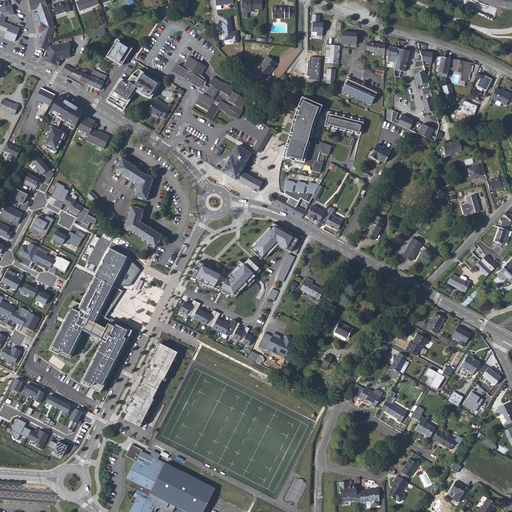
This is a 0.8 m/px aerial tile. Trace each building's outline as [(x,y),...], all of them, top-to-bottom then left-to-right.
[(42,22),(42,33),(37,47),(47,51),(48,47),(55,27),(45,0),(29,0),(31,11),(37,9),(42,22)] [(99,5),(96,0),(79,0),(75,2),(78,10),(88,7),(88,8),(99,5)] [(242,0),(242,9),(246,9),(246,12),(252,12),(252,10),(251,0),(242,0)] [(251,0),(252,10),(262,10),(262,0),(251,0)] [(55,3),(51,5),(55,16),(66,12),(71,11),(68,1),(63,3),(63,2),(56,5),(55,3)] [(289,4),(272,4),(272,16),(290,15),(289,4)] [(0,28),(6,31),(3,36),(15,41),(16,39),(20,27),(4,21),(6,15),(15,14),(12,5),(0,7),(0,28)] [(320,15),(312,15),(311,36),(323,36),(323,22),(319,22),(320,15)] [(232,16),(222,17),(225,39),(233,38),(234,43),(239,43),(238,30),(233,31),(232,16)] [(200,23),(196,27),(214,44),(215,42),(212,34),(200,23)] [(106,33),(104,26),(95,29),(90,38),(106,33)] [(341,32),(340,44),(355,45),(356,33),(350,32),(350,31),(347,30),(346,32),(341,32)] [(133,48),(117,39),(107,56),(123,66),(133,48)] [(47,51),(44,59),(58,66),(61,59),(70,57),(69,51),(71,48),(70,42),(48,47),(47,51)] [(379,45),(367,42),(366,50),(377,52),(377,55),(384,55),(384,53),(385,46),(385,45),(379,45)] [(337,44),(325,43),(324,62),(338,63),(338,52),(337,52),(337,44)] [(398,48),(389,46),(389,47),(385,46),(384,53),(389,53),(389,60),(395,62),(398,48)] [(410,51),(398,48),(395,62),(394,77),(399,78),(401,71),(404,72),(407,61),(408,61),(410,51)] [(426,52),(420,51),(422,60),(423,62),(427,63),(427,65),(431,65),(433,54),(426,53),(426,52)] [(187,81),(199,88),(199,89),(199,91),(203,93),(199,101),(210,107),(205,115),(213,120),(219,109),(226,113),(225,114),(231,118),(232,116),(238,120),(247,101),(232,91),(233,88),(225,83),(224,84),(213,77),(209,84),(210,85),(209,88),(205,85),(206,83),(206,81),(205,79),(203,76),(201,75),(206,67),(199,62),(198,63),(196,62),(197,61),(189,56),(183,66),(184,66),(183,68),(178,65),(173,72),(185,80),(186,78),(188,79),(187,81)] [(277,63),(267,56),(264,60),(266,61),(256,73),(258,75),(264,80),(274,67),(277,63)] [(449,64),(450,59),(439,57),(437,70),(439,71),(438,74),(447,76),(449,64)] [(452,71),(462,72),(461,81),(466,82),(470,63),(455,60),(454,65),(452,71)] [(79,81),(87,84),(92,73),(85,70),(82,69),(82,70),(81,72),(78,71),(77,72),(74,71),(75,70),(66,64),(62,71),(79,81)] [(316,67),(306,66),(305,77),(317,78),(317,73),(315,73),(316,67)] [(376,67),(375,74),(384,75),(384,67),(376,67)] [(335,70),(327,69),(327,79),(328,79),(327,84),(333,84),(334,80),(335,70)] [(92,73),(87,84),(100,90),(106,76),(93,70),(92,73)] [(151,99),(160,83),(139,70),(132,75),(127,82),(120,78),(106,100),(123,111),(135,92),(144,97),(151,99)] [(417,85),(428,83),(425,71),(414,73),(417,85)] [(478,86),(487,91),(493,80),(483,75),(478,86)] [(347,78),(343,86),(344,86),(341,92),(342,93),(371,105),(373,99),(374,100),(377,92),(365,86),(364,88),(358,86),(359,84),(347,78)] [(446,79),(442,80),(448,103),(456,101),(451,84),(448,80),(446,79)] [(429,119),(438,123),(429,86),(421,88),(423,96),(427,95),(428,98),(421,100),(424,113),(431,111),(432,115),(428,116),(429,119)] [(42,119),(49,106),(55,95),(48,91),(41,88),(36,99),(44,103),(37,116),(39,117),(42,119)] [(497,88),(492,99),(497,102),(498,100),(503,103),(503,104),(507,106),(509,103),(511,104),(511,103),(511,96),(511,95),(511,94),(508,92),(507,93),(497,88)] [(82,111),(58,96),(49,114),(54,117),(50,126),(52,127),(43,145),(50,148),(49,149),(56,153),(65,133),(57,129),(59,123),(62,119),(71,124),(69,128),(74,130),(82,111)] [(322,106),(302,97),(298,106),(301,107),(316,114),(318,115),(322,106)] [(170,107),(156,98),(147,111),(152,114),(158,118),(159,116),(163,119),(170,107)] [(15,104),(3,99),(0,105),(0,108),(15,115),(19,105),(15,104)] [(471,115),(474,116),(478,106),(464,101),(460,111),(471,115)] [(316,114),(301,107),(300,109),(299,111),(315,116),(316,114)] [(299,111),(296,110),(293,119),(296,120),(296,122),(293,133),(293,134),(292,135),(290,143),(286,156),(295,158),(294,163),(304,165),(304,163),(313,166),(312,171),(320,173),(323,163),(317,161),(320,153),(328,155),(331,146),(320,142),(319,145),(308,141),(312,125),(314,126),(317,117),(315,116),(299,111)] [(454,119),(467,125),(471,115),(460,111),(458,110),(454,119)] [(364,120),(328,111),(324,126),(329,127),(330,125),(333,126),(333,128),(337,129),(338,127),(341,128),(341,130),(345,131),(345,129),(349,130),(348,132),(353,133),(353,131),(356,132),(356,134),(360,135),(364,120)] [(397,113),(392,111),(390,121),(403,127),(409,130),(413,120),(401,115),(398,121),(395,120),(397,113)] [(92,129),(96,121),(84,116),(77,132),(88,137),(92,129)] [(422,124),(417,134),(434,141),(435,138),(431,136),(434,130),(422,124)] [(254,148),(253,149),(255,150),(260,152),(273,130),(266,126),(254,148)] [(88,137),(86,141),(104,149),(110,136),(101,132),(101,133),(99,132),(92,129),(88,137)] [(13,145),(7,142),(3,150),(10,154),(7,159),(14,163),(21,149),(15,147),(15,148),(12,146),(13,145)] [(443,147),(445,156),(462,151),(460,142),(443,147)] [(358,144),(353,143),(349,158),(354,160),(358,144)] [(224,148),(220,145),(215,153),(219,156),(224,148)] [(370,156),(376,160),(377,158),(384,163),(390,152),(376,145),(370,156)] [(251,153),(237,146),(231,157),(228,161),(222,172),(236,180),(236,179),(253,189),(257,192),(258,191),(262,183),(241,171),(245,165),(251,153)] [(43,174),(49,168),(39,157),(33,162),(43,174)] [(137,167),(122,158),(114,170),(137,184),(133,197),(147,201),(154,178),(147,174),(146,176),(136,170),(137,167)] [(467,181),(472,179),(473,178),(487,174),(484,164),(470,168),(470,171),(465,172),(467,181)] [(26,180),(24,184),(35,190),(39,183),(40,184),(42,180),(28,173),(25,179),(26,180)] [(489,181),(492,190),(500,188),(500,189),(505,187),(501,177),(489,181)] [(318,185),(310,183),(309,186),(307,185),(307,184),(299,182),(298,184),(295,184),(296,183),(287,180),(284,194),(299,202),(300,198),(310,204),(322,180),(319,179),(318,185)] [(56,199),(63,203),(67,195),(69,191),(64,188),(65,186),(56,182),(54,186),(56,187),(51,196),(56,199)] [(15,199),(23,203),(23,204),(27,206),(29,202),(27,200),(29,195),(15,188),(10,197),(15,200),(15,199)] [(90,190),(87,197),(110,220),(116,215),(90,190)] [(279,196),(275,203),(302,218),(306,211),(296,206),(299,202),(284,194),(282,198),(279,196)] [(478,194),(469,197),(471,203),(464,205),(466,214),(475,212),(475,213),(483,211),(478,194)] [(68,210),(78,216),(83,207),(84,206),(76,202),(77,200),(67,195),(63,203),(70,207),(68,210)] [(441,199),(435,195),(428,206),(434,210),(441,199)] [(378,199),(373,207),(378,210),(383,201),(378,199)] [(18,222),(23,213),(7,204),(1,215),(7,218),(8,216),(10,217),(10,218),(18,222)] [(156,248),(163,236),(141,222),(144,209),(131,205),(124,228),(130,232),(132,230),(142,236),(141,238),(156,248)] [(312,205),(307,215),(312,218),(312,220),(313,221),(314,219),(318,221),(316,226),(319,228),(323,220),(326,215),(329,210),(330,208),(327,206),(324,212),(312,205)] [(83,207),(78,216),(83,218),(85,219),(83,222),(82,222),(80,226),(87,230),(90,222),(94,225),(97,219),(88,214),(90,210),(83,207)] [(330,217),(327,222),(326,224),(337,230),(342,221),(332,215),(331,214),(332,212),(329,210),(326,215),(330,217)] [(508,229),(511,219),(511,218),(504,216),(501,226),(508,229)] [(44,238),(53,221),(45,218),(44,220),(39,217),(38,220),(36,219),(32,227),(36,229),(34,233),(44,238)] [(382,221),(375,217),(364,236),(373,241),(381,226),(380,225),(382,221)] [(9,231),(11,228),(0,221),(0,234),(9,239),(12,233),(9,231)] [(291,251),(297,239),(283,230),(275,226),(252,249),(264,261),(279,245),(285,248),(291,251)] [(507,229),(499,227),(495,241),(502,244),(507,229)] [(63,245),(64,242),(67,236),(60,233),(61,231),(57,229),(52,239),(59,242),(58,243),(63,245)] [(67,236),(64,242),(68,244),(69,243),(78,247),(83,238),(83,239),(86,234),(77,230),(75,234),(70,231),(67,236)] [(421,244),(413,239),(403,256),(412,261),(421,244)] [(20,255),(32,261),(39,247),(30,243),(28,248),(23,245),(19,252),(20,255)] [(48,252),(39,247),(32,261),(44,268),(45,265),(50,268),(52,265),(55,259),(47,255),(48,252)] [(129,286),(140,270),(129,258),(109,248),(80,304),(73,301),(70,307),(71,308),(51,346),(53,347),(51,350),(58,354),(59,353),(70,358),(84,331),(102,340),(81,383),(100,393),(132,331),(119,324),(119,322),(111,319),(110,321),(105,318),(122,291),(114,287),(116,283),(119,285),(120,285),(120,286),(129,286)] [(289,254),(278,279),(283,281),(295,257),(289,254)] [(55,259),(52,265),(65,272),(70,262),(60,257),(57,256),(55,259)] [(484,256),(479,261),(490,272),(495,266),(491,262),(484,256)] [(226,277),(203,265),(195,280),(229,296),(237,299),(252,280),(254,277),(256,275),(261,270),(249,259),(244,263),(242,262),(230,274),(226,277)] [(511,259),(508,263),(507,262),(499,271),(500,272),(497,275),(497,278),(500,281),(503,281),(506,278),(511,283),(511,282),(511,259)] [(479,261),(478,260),(472,265),(484,277),(490,272),(479,261)] [(21,280),(18,278),(15,277),(16,274),(8,269),(0,284),(0,286),(6,290),(9,285),(17,289),(21,280)] [(457,277),(451,274),(445,283),(462,293),(469,281),(463,278),(463,277),(458,274),(457,277)] [(313,282),(306,278),(300,289),(309,294),(307,297),(312,300),(314,297),(319,299),(323,291),(315,286),(315,287),(311,285),(313,282)] [(20,292),(33,299),(38,289),(25,283),(20,292)] [(279,291),(273,288),(269,298),(274,301),(279,291)] [(37,300),(45,304),(50,296),(38,289),(35,295),(39,297),(37,300)] [(0,304),(0,313),(10,318),(13,313),(16,307),(2,300),(0,304)] [(180,311),(190,316),(197,301),(193,300),(190,305),(184,302),(180,311)] [(197,301),(190,316),(199,321),(204,312),(198,309),(201,303),(197,301)] [(30,312),(21,307),(18,313),(19,313),(18,316),(13,313),(10,318),(23,325),(30,312)] [(199,321),(209,326),(217,311),(213,310),(210,315),(204,312),(199,321)] [(217,311),(209,326),(219,331),(224,322),(217,319),(220,313),(217,311)] [(40,318),(30,312),(23,325),(33,331),(40,318)] [(445,320),(436,314),(429,326),(430,327),(427,331),(435,335),(438,331),(439,331),(445,320)] [(219,331),(229,336),(236,321),(232,319),(230,325),(224,322),(219,331)] [(236,321),(229,336),(239,341),(243,332),(237,329),(240,323),(236,321)] [(352,329),(339,322),(334,332),(347,338),(352,329)] [(243,332),(239,341),(248,346),(253,337),(247,334),(250,328),(246,326),(243,332)] [(458,326),(452,338),(460,341),(459,344),(464,347),(472,333),(458,326)] [(0,349),(2,350),(9,337),(0,331),(0,349)] [(281,352),(281,353),(286,355),(289,349),(290,350),(295,340),(286,336),(284,341),(283,342),(279,340),(279,339),(281,336),(273,333),(272,336),(271,338),(264,334),(259,346),(269,351),(270,350),(272,346),(277,348),(276,350),(277,350),(281,352)] [(406,352),(416,358),(419,354),(420,354),(424,347),(425,348),(429,342),(417,336),(412,344),(410,343),(406,352)] [(178,353),(160,343),(122,420),(140,428),(178,353)] [(11,350),(5,347),(0,355),(15,363),(22,351),(13,346),(11,350)] [(259,355),(251,351),(247,358),(256,362),(259,355)] [(332,357),(327,354),(321,366),(326,369),(328,366),(335,370),(338,364),(331,360),(332,357)] [(407,359),(400,355),(398,359),(397,359),(396,358),(390,370),(392,371),(389,376),(398,380),(401,376),(403,377),(410,365),(405,362),(407,359)] [(480,362),(468,355),(461,367),(473,374),(480,362)] [(442,375),(450,378),(454,368),(447,365),(442,375)] [(501,379),(488,369),(483,376),(495,386),(501,379)] [(438,391),(446,378),(444,377),(430,370),(426,377),(434,381),(431,387),(438,391)] [(24,383),(17,379),(12,389),(19,392),(24,383)] [(39,390),(27,384),(24,391),(35,397),(39,390)] [(485,392),(480,387),(477,391),(473,390),(463,405),(476,414),(485,399),(482,398),(485,392)] [(365,390),(364,391),(359,401),(364,403),(369,406),(370,403),(376,406),(383,392),(374,388),(372,391),(370,390),(369,392),(365,390)] [(45,394),(39,390),(35,397),(34,400),(40,403),(45,394)] [(448,401),(459,406),(463,396),(453,391),(448,401)] [(57,407),(60,401),(49,395),(46,402),(57,407)] [(391,399),(388,398),(382,408),(385,410),(385,411),(397,419),(396,420),(400,422),(406,412),(389,402),(391,399)] [(71,406),(60,401),(57,407),(68,413),(71,406)] [(511,407),(509,402),(497,407),(500,414),(502,413),(507,424),(511,421),(511,407)] [(82,412),(76,409),(70,420),(77,423),(82,412)] [(417,410),(412,420),(418,424),(422,419),(424,415),(417,410)] [(24,427),(26,423),(17,418),(11,430),(14,438),(18,440),(20,434),(27,438),(31,430),(24,427)] [(422,419),(418,424),(421,425),(416,433),(421,436),(422,434),(425,436),(425,437),(430,440),(436,432),(426,426),(428,423),(422,419)] [(31,430),(27,438),(37,443),(36,446),(42,449),(49,434),(40,430),(38,433),(31,430)] [(439,432),(435,439),(440,442),(439,443),(452,451),(457,442),(439,432)] [(68,446),(58,441),(57,444),(51,440),(47,446),(54,449),(53,451),(63,456),(68,446)] [(142,450),(131,445),(126,456),(135,461),(126,478),(132,481),(130,486),(137,489),(136,491),(134,490),(132,495),(134,496),(130,504),(133,505),(129,511),(151,511),(152,511),(154,511),(157,508),(164,508),(172,511),(175,506),(185,511),(202,511),(215,489),(165,463),(166,461),(155,455),(154,457),(142,451),(142,450)] [(419,467),(411,462),(403,475),(404,476),(410,480),(411,480),(419,467)] [(402,480),(398,478),(394,485),(395,485),(388,497),(397,502),(397,501),(400,503),(403,502),(405,498),(405,495),(402,493),(404,490),(405,491),(409,484),(408,483),(402,480)] [(466,502),(472,492),(467,489),(466,491),(461,488),(462,487),(456,484),(450,493),(456,496),(453,501),(458,505),(461,500),(466,502)] [(347,489),(347,485),(342,485),(342,500),(352,499),(353,502),(358,501),(358,488),(350,489),(347,489)] [(362,494),(362,507),(367,507),(367,505),(381,505),(381,492),(371,492),(371,495),(366,495),(366,494),(362,494)] [(478,511),(493,511),(497,506),(487,500),(480,511),(479,510),(478,511)]
